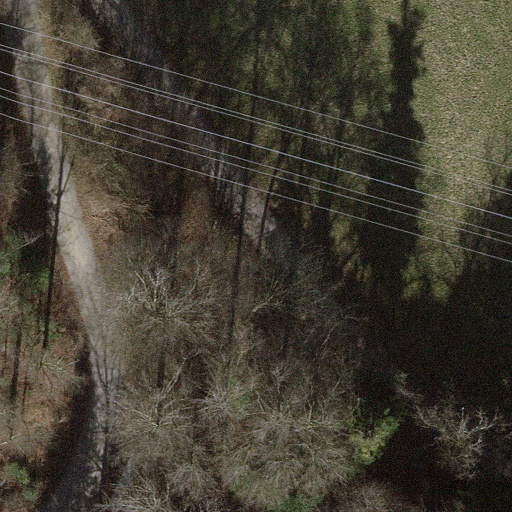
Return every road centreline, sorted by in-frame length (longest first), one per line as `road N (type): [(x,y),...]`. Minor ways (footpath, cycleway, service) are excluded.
road 1 (track): [(103,0),(374,362),(511,462)]
road 2 (track): [(58,511),(92,439),(105,359),(38,112),(28,0)]
